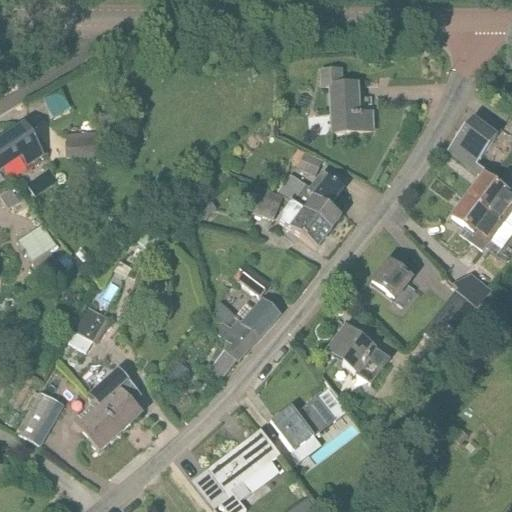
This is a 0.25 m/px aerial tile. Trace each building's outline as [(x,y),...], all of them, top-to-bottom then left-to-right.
[(357,108),(356,89),(356,87),(340,87),(340,73),(320,74),(321,94),(327,94),(330,136),(372,134),(371,116),(353,116),(353,108),(357,108)] [(67,95),(48,101),(55,120),(74,113),(67,95)] [(494,142),(500,132),(484,120),(477,129),(470,124),(448,153),(481,179),(482,178),(489,184),(490,182),(484,177),(485,175),(475,168),(494,142)] [(0,143),(0,174),(19,162),(25,170),(46,156),(27,126),(0,143)] [(101,160),(100,134),(65,136),(66,161),(101,160)] [(288,167),(313,182),(322,164),(297,150),(288,167)] [(303,215),(329,235),(339,221),(328,212),(342,192),(326,180),(320,176),(315,183),(309,190),(290,176),(278,192),(277,194),(282,198),(290,204),(289,205),(290,205),(303,214),(303,215)] [(466,199),(503,227),(511,215),(511,198),(490,182),(489,184),(482,178),(481,179),(466,199)] [(266,192),(257,189),(252,187),(245,204),(249,206),(247,214),(273,223),(283,200),(266,192)] [(19,206),(11,192),(0,197),(0,202),(7,213),(19,206)] [(503,227),(466,199),(450,220),(471,236),(466,243),(482,254),(487,248),(503,227)] [(143,202),(142,211),(168,216),(170,207),(143,202)] [(216,212),(210,205),(193,219),(199,226),(216,212)] [(275,224),(299,241),(315,253),(329,235),(303,215),(303,214),(290,205),(289,205),(275,224)] [(161,240),(167,234),(156,223),(150,229),(161,240)] [(31,263),(54,248),(40,227),(17,243),(31,263)] [(161,240),(150,229),(136,244),(147,255),(161,240)] [(47,252),(31,263),(40,277),(56,266),(47,252)] [(56,263),(64,271),(71,264),(64,257),(56,263)] [(411,284),(403,277),(388,266),(388,265),(387,264),(370,287),(371,287),(401,310),(413,293),(407,289),(411,284)] [(245,265),(238,273),(232,282),(256,301),(269,285),(245,265)] [(472,318),(475,314),(455,293),(421,334),(433,344),(446,326),(459,336),(472,318)] [(217,325),(247,351),(278,317),(261,302),(252,312),(246,306),(235,319),(219,304),(209,316),(218,324),(217,325)] [(110,324),(88,310),(67,345),(86,356),(92,345),(95,347),(110,324)] [(209,371),(220,382),(247,351),(217,325),(211,332),(219,340),(213,348),(222,355),(209,371)] [(369,388),(389,363),(344,329),(325,355),(332,361),(345,370),(369,388)] [(188,374),(176,365),(161,384),(173,394),(188,374)] [(118,372),(87,398),(93,405),(120,435),(139,417),(119,395),(129,386),(118,372)] [(195,377),(189,384),(204,397),(210,390),(195,377)] [(38,396),(15,436),(39,449),(62,409),(38,396)] [(278,438),(290,454),(292,456),(312,440),(335,423),(317,400),(295,417),(290,411),(278,420),(277,420),(276,421),(281,428),(282,427),(286,432),(278,438)] [(71,426),(97,456),(120,435),(93,405),(89,409),(90,411),(78,422),(77,421),(71,426)] [(279,459),(271,449),(259,433),(205,473),(226,501),(217,508),(220,511),(243,511),(230,494),(279,459)] [(313,511),(306,502),(291,511),(313,511)]
